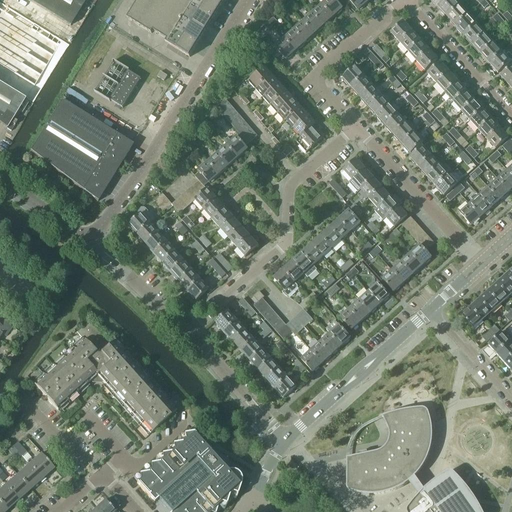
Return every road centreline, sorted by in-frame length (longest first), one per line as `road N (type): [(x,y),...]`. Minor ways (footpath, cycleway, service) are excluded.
road 1 (unclassified): [(90,236),(107,225),(244,0)]
road 2 (residential): [(188,332),(290,241),(290,189),(358,130)]
road 3 (tertiary): [(282,440),(432,309)]
road 4 (residential): [(358,130),(312,81),(401,0)]
road 5 (residential): [(479,263),(358,130)]
road 6 (residential): [(511,116),(406,0)]
road 7 (residential): [(282,440),(188,332)]
road 8 (residential): [(188,332),(90,236)]
